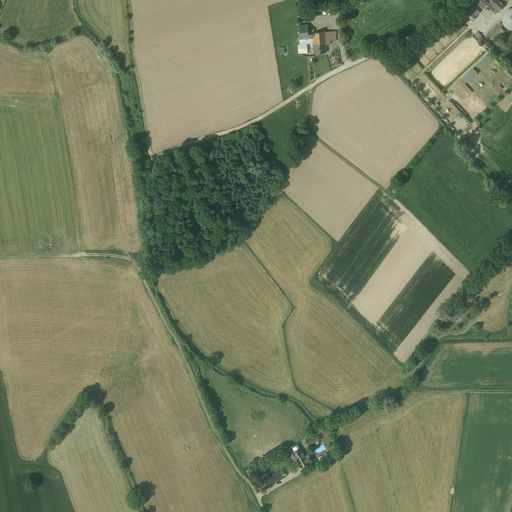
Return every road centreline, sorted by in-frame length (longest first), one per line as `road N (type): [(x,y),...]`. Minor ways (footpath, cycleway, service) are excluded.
road 1 (track): [(240,468),(146,276),(161,264),(150,172),(153,153),(244,125),(298,93)]
road 2 (residential): [(466,0),(298,93)]
road 3 (track): [(153,153),(130,0)]
